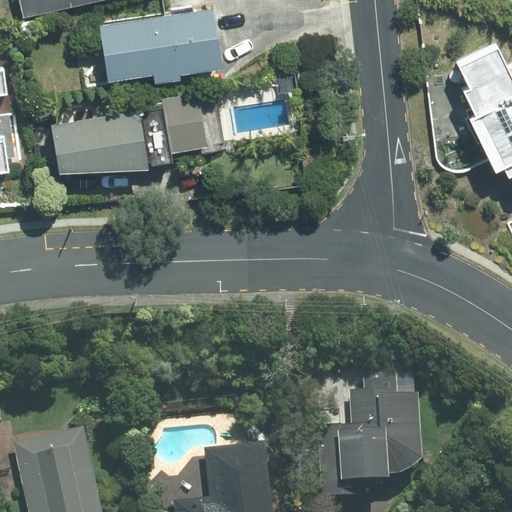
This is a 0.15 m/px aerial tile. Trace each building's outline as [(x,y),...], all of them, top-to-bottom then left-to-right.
[(16,0),(20,17),(93,0),(16,0)] [(209,8),(97,24),(106,79),(150,73),(152,82),(176,79),(175,73),(218,67),(209,8)] [(502,66),(489,40),(451,58),(463,82),(456,86),(468,109),(461,112),(491,175),(505,168),(511,179),(511,178),(511,64),(511,62),(502,66)] [(0,152),(13,151),(9,113),(0,113),(0,94),(6,93),(3,69),(0,69),(0,152)] [(161,104),(47,123),(56,171),(142,166),(168,160),(167,151),(205,145),(196,92),(160,98),(161,104)] [(348,426),(314,427),(316,497),(353,496),(352,482),(381,481),(381,475),(393,474),(417,460),(415,396),(395,396),(394,375),(362,375),(362,391),(348,391),(348,426)] [(97,511),(80,428),(10,443),(24,511),(97,511)] [(168,502),(169,511),(266,511),(259,444),(201,450),(206,498),(168,502)]
